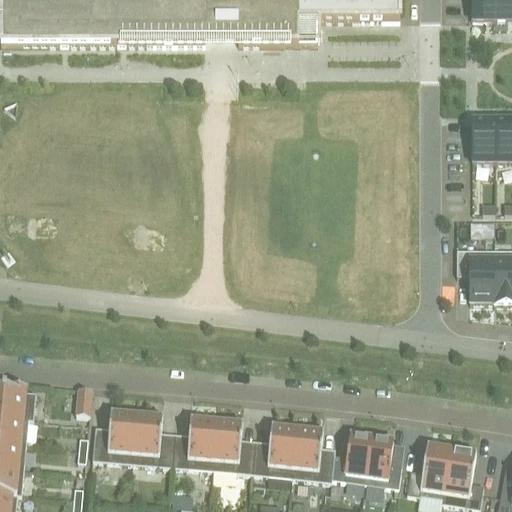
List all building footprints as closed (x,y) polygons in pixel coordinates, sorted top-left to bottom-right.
[(0,0),(0,52),(135,52),(205,52),(238,51),(317,52),(317,27),(400,27),(400,18),(399,0),(0,0)] [(472,0),(472,27),(495,27),(494,0),(472,0)] [(511,0),(494,0),(495,27),(511,26),(511,0)] [(325,258),(325,283),(384,283),(384,258),(378,257),(378,106),(384,106),(384,84),(326,84),(326,106),(327,106),(326,257),(325,258)] [(495,126),(472,126),(472,169),(495,169),(495,126)] [(511,126),(495,126),(495,169),(511,168),(511,126)] [(0,173),(0,237),(24,237),(24,251),(125,251),(125,237),(152,237),(153,173),(125,172),(125,155),(24,155),(24,172),(0,173)] [(495,211),(482,211),(482,220),(495,220),(495,211)] [(470,228),(470,244),(478,244),(478,228),(470,228)] [(493,310),(493,312),(494,312),(494,257),(456,257),(456,283),(469,283),(469,310),(493,310)] [(511,257),(494,257),(494,312),(511,312),(511,257)] [(0,398),(0,423),(33,427),(36,401),(26,401),(26,396),(11,394),(10,399),(0,398)] [(76,422),(89,423),(91,398),(78,397),(76,422)] [(92,467),(132,471),(136,421),(132,420),(132,418),(117,417),(117,419),(110,418),(108,441),(95,440),(92,467)] [(162,423),(136,421),(132,471),(172,474),(174,448),(160,447),(162,423)] [(188,449),(174,448),(172,474),(211,478),(216,428),(212,428),(212,424),(197,422),(196,426),(190,426),(188,449)] [(33,428),(33,427),(0,423),(0,448),(26,451),(28,428),(33,428)] [(211,478),(252,482),(254,454),(240,453),(242,430),(236,430),(236,426),(220,425),(220,429),(216,428),(211,478)] [(301,436),(297,436),(292,486),(331,489),(334,462),(320,461),(323,438),(317,437),(317,434),(301,432),(301,436)] [(269,456),(254,454),(252,482),(292,486),(297,436),(271,433),(269,456)] [(347,464),(334,462),(332,486),(365,491),(372,444),(367,443),(367,439),(353,437),(352,441),(350,441),(347,464)] [(377,445),(372,444),(365,491),(398,496),(402,472),(390,470),(393,450),(393,447),(391,447),(391,443),(377,441),(377,445)] [(87,458),(88,446),(80,445),(79,457),(87,458)] [(0,448),(0,473),(24,476),(26,451),(0,448)] [(419,503),(419,502),(443,506),(444,506),(451,456),(443,454),(444,451),(431,449),(430,452),(427,452),(422,480),(410,478),(407,502),(419,503)] [(451,456),(444,506),(443,506),(442,511),(451,511),(480,511),(483,492),(471,491),(476,459),(473,459),(473,455),(460,453),(460,457),(451,456)] [(87,458),(79,457),(78,468),(86,470),(87,458)] [(0,473),(0,500),(17,503),(21,503),(24,476),(0,473)] [(511,511),(511,494),(502,492),(498,511),(511,511)] [(82,508),(83,496),(75,495),(74,507),(82,508)] [(0,511),(16,511),(17,503),(0,500),(0,511)]
